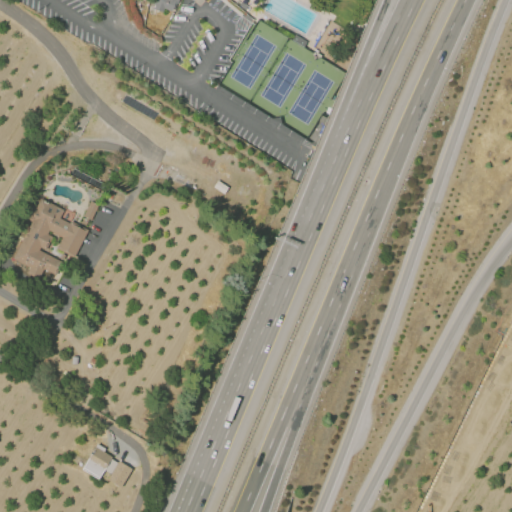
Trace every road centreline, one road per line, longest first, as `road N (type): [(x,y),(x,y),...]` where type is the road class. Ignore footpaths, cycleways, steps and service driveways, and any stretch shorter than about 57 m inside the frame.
road 1 (motorway): [(317,511),(504,0)]
road 2 (motorway): [(336,163),(188,511)]
road 3 (motorway): [(331,300),(462,0)]
road 4 (motorway): [(356,511),(511,235)]
road 5 (motorway): [(409,0),(336,163)]
road 6 (motorway): [(386,0),(332,133),(336,163)]
